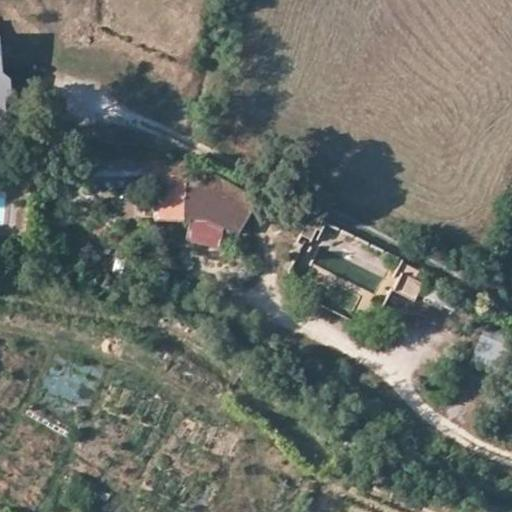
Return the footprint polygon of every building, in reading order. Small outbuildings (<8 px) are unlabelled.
[(0,138),(5,138),(5,132),(11,128),(9,111),(2,106),(10,99),(9,80),(0,73),(0,138)] [(61,193),(156,194),(156,228),(185,228),(184,239),(211,248),(220,230),(235,236),(255,204),(211,180),(211,190),(186,189),(186,171),(61,172),(61,193)] [(317,231),(322,222),(312,217),(308,225),(305,223),(299,234),(308,239),(313,229),(317,231)] [(397,279),(391,290),(414,301),(423,284),(414,279),(419,270),(401,261),(393,277),(397,279)] [(478,322),(471,359),(502,366),(510,329),(478,322)]
